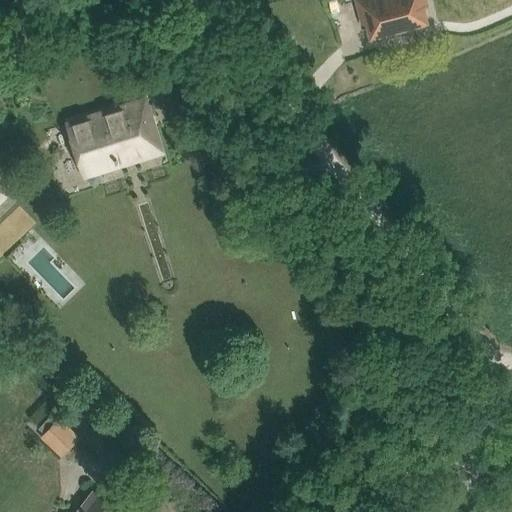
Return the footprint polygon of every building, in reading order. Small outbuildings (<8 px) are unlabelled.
[(421,25),(421,23),(416,25),(412,10),(427,6),(425,0),(356,0),(363,23),(368,22),(372,37),(421,25)] [(85,178),(166,152),(147,93),(64,119),(80,169),(83,168),(85,178)] [(0,204),(12,192),(0,180),(0,204)] [(62,311),(88,289),(40,235),(15,257),(62,311)] [(67,461),(86,441),(65,420),(45,440),(67,461)] [(119,511),(94,493),(79,511),(119,511)]
